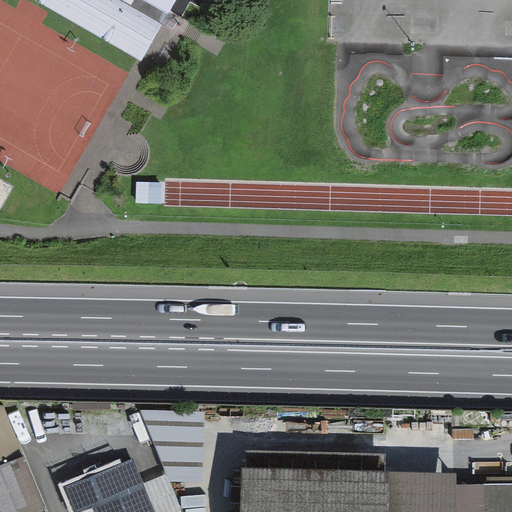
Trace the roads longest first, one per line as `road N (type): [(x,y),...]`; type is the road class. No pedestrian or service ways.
road 1 (motorway): [(511,328),(0,315)]
road 2 (motorway): [(0,363),(511,375)]
